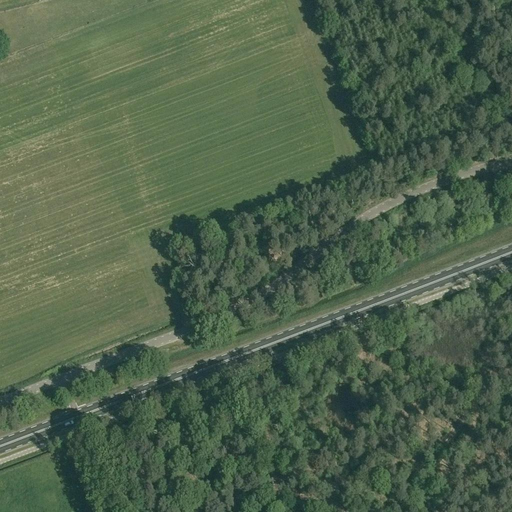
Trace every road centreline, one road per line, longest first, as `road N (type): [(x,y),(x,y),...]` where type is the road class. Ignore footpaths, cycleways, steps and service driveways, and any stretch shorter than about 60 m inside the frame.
road 1 (unclassified): [(62,378),(255,299),(403,197),(511,163)]
road 2 (primary): [(77,417),(511,250)]
